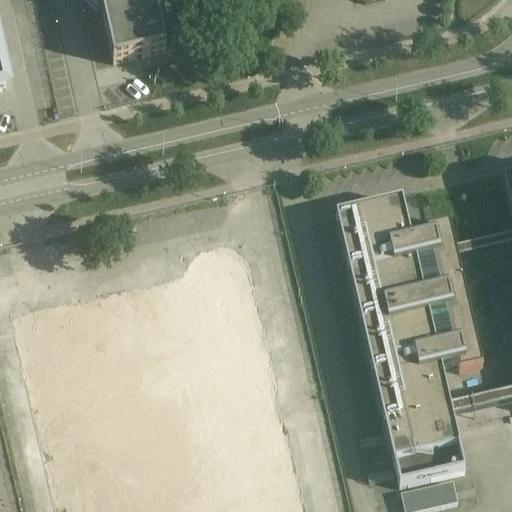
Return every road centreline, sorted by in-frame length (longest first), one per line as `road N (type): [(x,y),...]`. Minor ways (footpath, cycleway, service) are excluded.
road 1 (unclassified): [(511,49),(481,66),(0,178)]
road 2 (unclassified): [(0,209),(511,88)]
